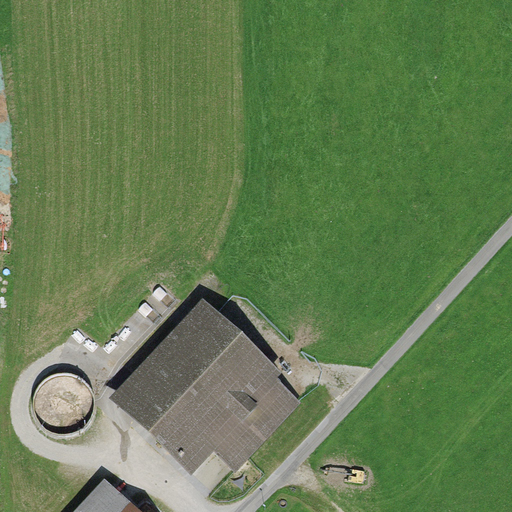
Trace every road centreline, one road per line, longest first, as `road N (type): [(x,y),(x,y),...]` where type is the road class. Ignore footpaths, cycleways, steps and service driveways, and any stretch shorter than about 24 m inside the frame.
road 1 (unclassified): [(511,228),(247,511)]
road 2 (track): [(17,511),(56,478),(110,464),(147,469),(201,511)]
